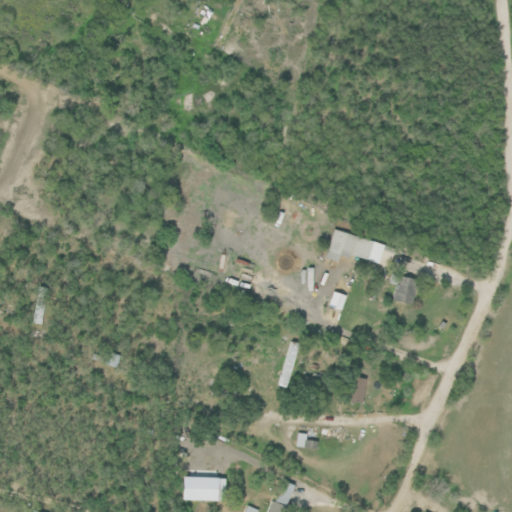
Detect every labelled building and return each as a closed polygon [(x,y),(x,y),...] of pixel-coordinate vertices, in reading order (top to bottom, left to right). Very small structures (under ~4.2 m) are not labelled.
[(377,263),(383,244),(331,229),(323,258),(336,261),(338,255),(348,258),(349,255),(377,263)] [(392,301),(411,303),(414,278),(395,276),(392,301)] [(340,309),(343,294),(330,291),(327,306),(340,309)] [(344,400),(359,403),(364,378),(348,376),(344,400)] [(308,440),(303,440),(304,433),(294,432),(293,446),(308,447),(308,440)] [(266,511),(282,511),(292,484),(277,480),(266,511)]
